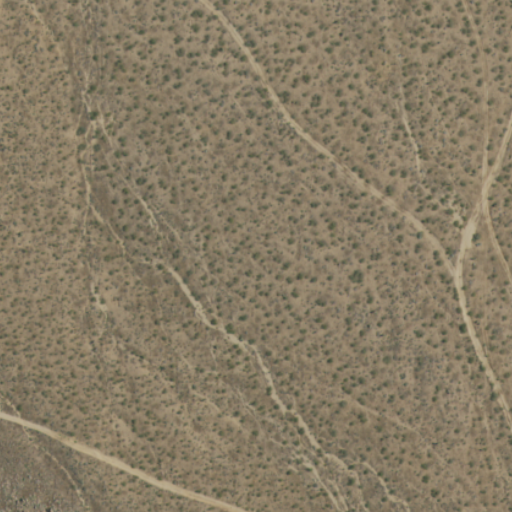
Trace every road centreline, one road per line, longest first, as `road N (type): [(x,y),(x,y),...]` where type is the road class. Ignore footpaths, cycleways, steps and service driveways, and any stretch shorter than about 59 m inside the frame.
road 1 (track): [(0,399),(217,511)]
road 2 (track): [(511,132),(484,231),(511,288)]
